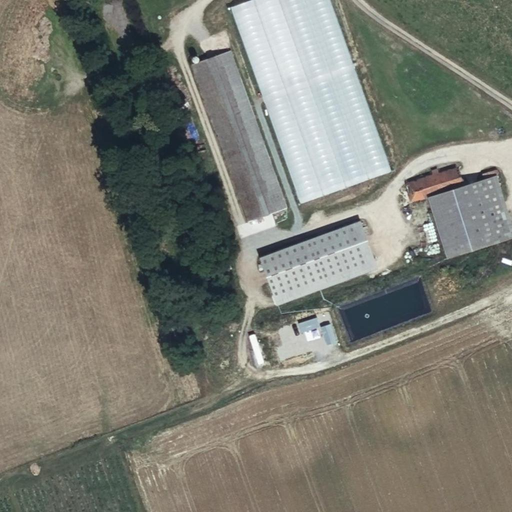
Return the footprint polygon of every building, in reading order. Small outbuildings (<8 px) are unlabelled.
[(225,55),(185,70),(245,227),(284,212),(225,55)] [(454,165),(402,181),(404,186),(455,170),(454,165)] [(460,186),(455,170),(404,186),(409,202),(427,197),(460,186)] [(427,197),(445,257),(511,236),(511,232),(494,176),(460,186),(427,197)] [(277,307),(377,269),(360,223),(258,259),(277,307)]
